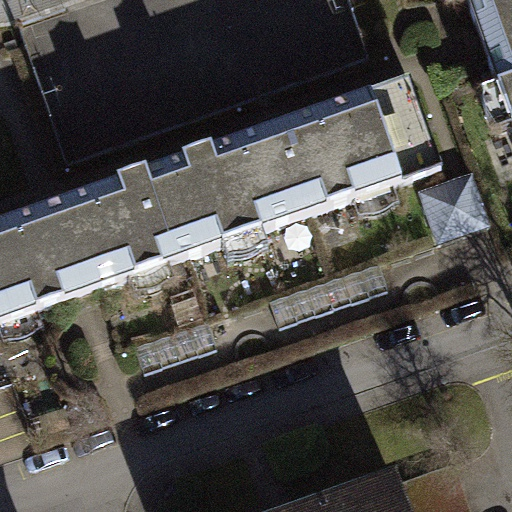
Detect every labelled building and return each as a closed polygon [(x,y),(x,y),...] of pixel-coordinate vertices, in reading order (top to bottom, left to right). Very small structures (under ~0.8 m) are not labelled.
[(511,0),(467,0),(511,125),(511,0)] [(160,172),(191,261),(442,173),(410,84),(160,172)] [(0,328),(191,261),(160,172),(0,228),(0,328)] [(420,201),(436,249),(486,232),(470,185),(420,201)] [(468,511),(453,465),(397,483),(407,511),(468,511)] [(407,511),(397,483),(313,511),(407,511)]
